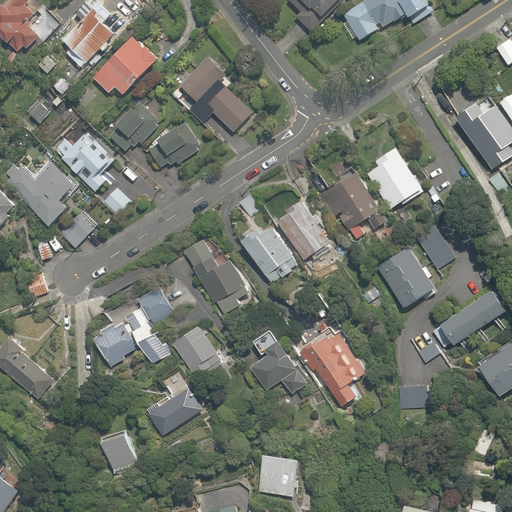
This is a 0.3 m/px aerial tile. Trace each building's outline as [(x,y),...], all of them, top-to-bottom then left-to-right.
[(0,35),(10,42),(8,44),(19,51),(22,46),(27,50),(39,33),(29,26),(33,21),(30,19),(36,9),(25,1),(26,0),(2,0),(0,3),(0,35)] [(294,18),(309,32),(321,20),(319,18),(334,0),(286,0),(299,12),(294,18)] [(365,0),(365,1),(344,11),(359,41),(380,31),(377,25),(379,23),(381,27),(406,15),(407,18),(429,7),(425,0),(365,0)] [(102,50),(110,42),(108,40),(115,32),(92,10),(63,40),(70,47),(67,51),(83,66),(100,48),(102,50)] [(91,76),(109,93),(116,86),(124,93),(159,56),(133,32),(91,76)] [(511,39),(510,35),(494,45),(506,64),(511,60),(511,39)] [(60,61),(50,52),(38,66),(49,75),(60,61)] [(208,58),(182,86),(195,98),(188,105),(205,121),(213,113),(232,131),(251,110),(223,84),(229,77),(208,58)] [(511,119),(511,90),(499,98),(511,119)] [(476,104),(473,99),(454,113),(493,169),(511,155),(511,147),(509,143),(511,140),(511,130),(487,96),(476,104)] [(120,128),(110,139),(125,153),(132,146),(135,149),(141,141),(144,144),(165,121),(138,97),(115,123),(120,128)] [(43,103),(31,114),(40,124),(52,113),(43,103)] [(149,145),(162,166),(168,162),(170,166),(177,161),(179,164),(202,149),(185,122),(149,145)] [(74,143),(66,135),(56,145),(65,154),(63,156),(97,191),(109,179),(99,168),(111,157),(86,131),(74,143)] [(376,162),(366,169),(387,206),(423,185),(399,144),(374,158),(376,162)] [(74,184),(51,160),(35,176),(25,167),(9,183),(49,224),(69,205),(61,197),(74,184)] [(356,239),(365,233),(359,222),(367,217),(374,227),(386,220),(354,169),(315,193),(331,219),(340,213),(356,239)] [(511,188),(500,172),(488,180),(500,197),(511,188)] [(0,227),(22,204),(0,184),(0,227)] [(133,204),(116,187),(102,200),(118,218),(133,204)] [(253,193),(240,200),(250,217),(262,210),(253,193)] [(306,204),(280,219),(304,259),(329,243),(306,204)] [(96,226),(83,212),(63,231),(76,245),(96,226)] [(269,220),(239,241),(269,283),(299,262),(269,220)] [(437,223),(417,235),(437,269),(457,258),(437,223)] [(219,262),(202,234),(180,247),(214,302),(217,301),(225,314),(243,303),(238,296),(251,288),(231,255),(219,262)] [(48,236),(36,239),(42,259),(54,255),(48,236)] [(433,286),(408,244),(377,262),(402,304),(433,286)] [(43,268),(29,272),(35,297),(50,293),(43,268)] [(374,284),(362,293),(370,304),(382,294),(374,284)] [(160,287),(140,298),(155,325),(175,313),(160,287)] [(493,288),(433,328),(446,348),(507,307),(493,288)] [(125,321),(139,344),(142,342),(155,363),(170,353),(143,310),(125,321)] [(115,328),(111,321),(91,332),(110,366),(128,357),(126,353),(139,346),(125,323),(115,328)] [(198,324),(172,340),(195,376),(220,360),(198,324)] [(262,356),(248,365),(266,390),(283,378),(293,393),(309,381),(269,326),(250,339),(262,356)] [(334,333),(330,327),(299,346),(313,369),(317,367),(342,407),(359,396),(350,382),(368,370),(342,328),(334,333)] [(23,351),(26,348),(15,339),(0,355),(0,365),(36,397),(54,377),(23,351)] [(440,352),(432,341),(418,350),(425,362),(440,352)] [(511,342),(479,364),(499,394),(511,385),(511,342)] [(185,386),(148,408),(164,435),(201,413),(185,386)] [(427,386),(399,386),(399,408),(427,407),(427,386)] [(128,425),(100,433),(111,469),(138,461),(128,425)] [(298,453),(263,451),(260,491),(295,494),(298,453)] [(0,511),(1,511),(20,487),(0,472),(0,511)] [(501,511),(504,499),(470,493),(467,511),(501,511)] [(239,511),(237,499),(208,504),(209,509),(189,511),(239,511)] [(439,511),(440,510),(403,501),(400,511),(439,511)]
